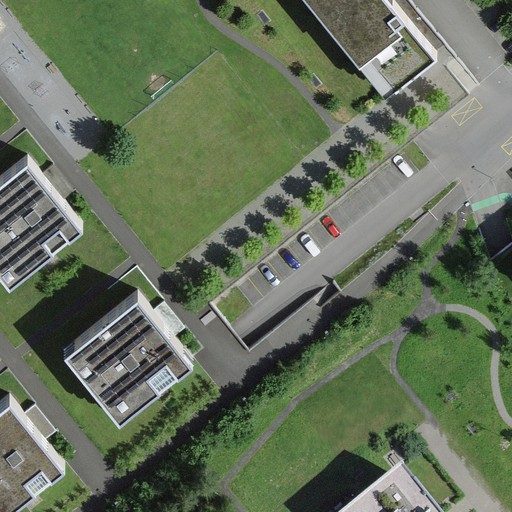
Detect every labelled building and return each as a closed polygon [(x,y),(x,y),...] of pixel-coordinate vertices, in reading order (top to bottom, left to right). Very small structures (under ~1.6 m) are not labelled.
[(316,0),(400,105),(453,63),(401,0),(316,0)] [(28,149),(0,172),(0,265),(11,278),(84,218),(55,182),(28,149)] [(138,286),(64,346),(120,415),(194,354),(165,319),(138,286)] [(21,393),(0,409),(0,511),(16,511),(77,465),(51,431),(21,393)] [(428,511),(401,479),(360,511),(428,511)]
